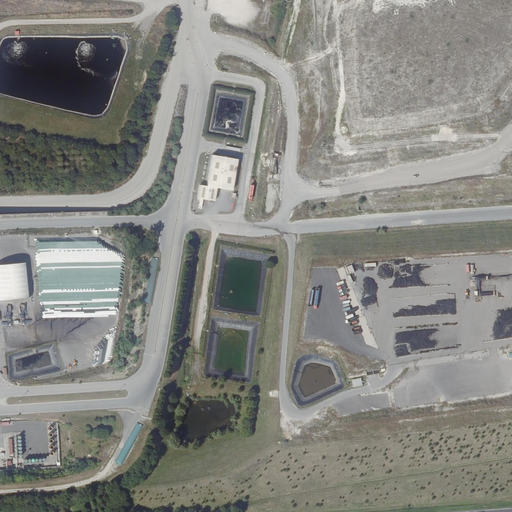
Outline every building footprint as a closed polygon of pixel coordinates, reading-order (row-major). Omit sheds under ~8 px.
[(264,0),(260,25),(267,26),(272,2),(264,0)] [(205,186),(198,185),(196,198),(214,201),(216,188),(232,191),(237,159),(210,155),(205,186)] [(108,248),(107,244),(107,245),(97,243),(93,243),(94,245),(93,249),(98,250),(95,251),(95,255),(99,255),(94,257),(95,257),(102,254),(102,250),(104,255),(108,255),(111,253),(112,255),(116,254),(114,250),(109,251),(110,249),(108,248)] [(145,302),(151,302),(158,258),(151,257),(145,302)] [(25,262),(0,264),(0,299),(27,298),(25,262)] [(347,275),(355,273),(352,265),(344,268),(347,275)] [(485,290),(485,279),(478,279),(477,296),(492,296),(492,290),(485,290)] [(352,380),(353,388),(363,386),(361,379),(352,380)] [(136,422),(116,463),(122,466),(142,425),(136,422)]
